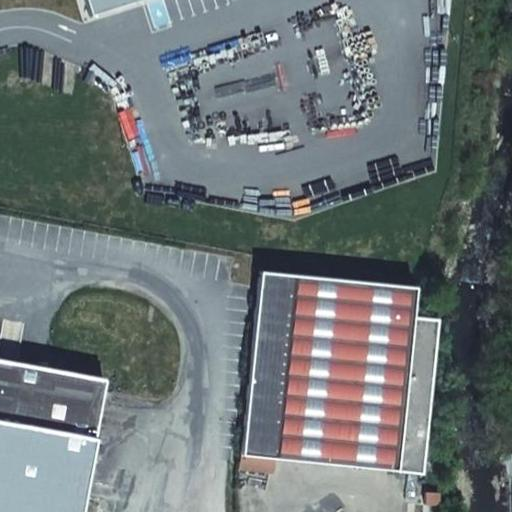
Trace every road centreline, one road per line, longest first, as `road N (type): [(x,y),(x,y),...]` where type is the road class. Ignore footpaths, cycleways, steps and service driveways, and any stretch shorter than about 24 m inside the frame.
road 1 (unknown): [(53,184),(300,221),(356,213),(382,174),(387,138),(390,43),(382,0)]
road 2 (unknown): [(271,0),(187,25),(144,50),(90,105),(70,145)]
